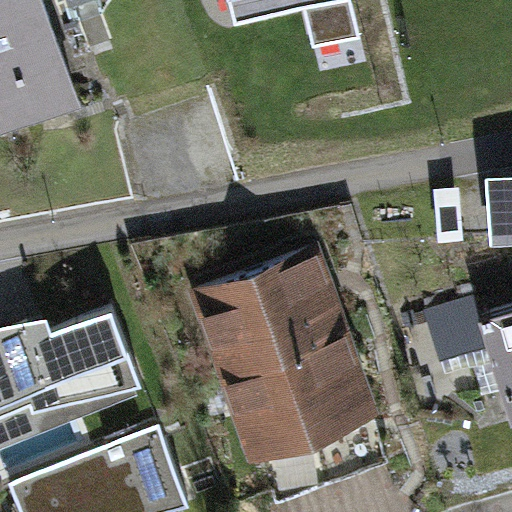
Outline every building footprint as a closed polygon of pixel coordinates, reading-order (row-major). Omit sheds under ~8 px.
[(42,0),(0,0),(0,105),(75,92),(42,0)] [(229,0),(234,18),(313,0),(229,0)] [(511,176),(501,177),(503,219),(500,219),(500,231),(511,230),(511,176)] [(439,180),(441,230),(490,228),(487,178),(439,180)] [(312,244),(196,286),(255,443),(370,401),(312,244)] [(475,291),(426,306),(445,369),(493,354),(510,408),(511,407),(511,302),(481,312),(475,291)] [(27,318),(0,328),(0,407),(30,396),(33,403),(141,376),(111,302),(33,333),(27,318)] [(158,422),(10,482),(22,511),(121,511),(189,496),(158,422)]
